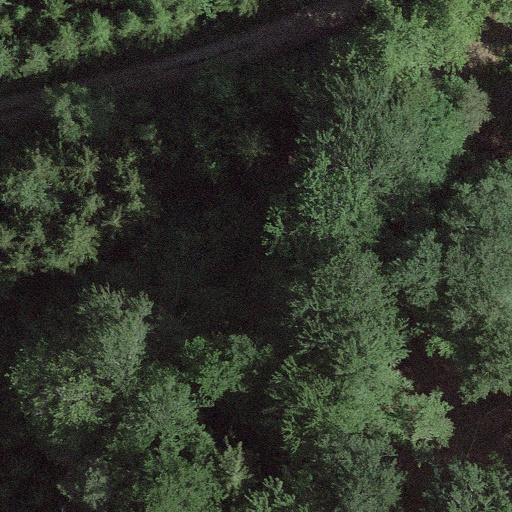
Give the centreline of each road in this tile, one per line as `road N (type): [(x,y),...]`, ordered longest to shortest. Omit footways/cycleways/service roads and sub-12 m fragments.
road 1 (track): [(0,329),(511,35)]
road 2 (track): [(340,0),(268,30),(0,107)]
